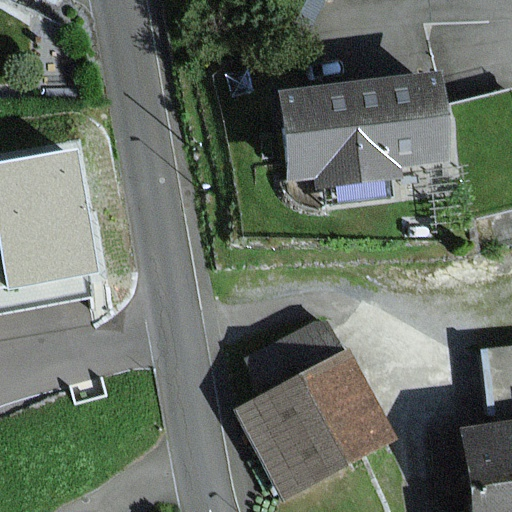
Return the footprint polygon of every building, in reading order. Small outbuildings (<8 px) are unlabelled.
[(277,104),(288,188),(437,169),(426,84),(307,100),(277,104)] [(511,121),(504,91),(442,108),(472,223),(511,212),(511,121)] [(24,164),(0,167),(0,280),(2,290),(87,276),(67,157),(24,164)] [(236,414),(279,495),(385,440),(323,323),(244,364),(263,400),(236,414)] [(511,348),(489,351),(498,429),(511,427),(511,348)] [(511,511),(511,427),(498,429),(430,436),(438,507),(466,504),(467,511),(511,511)]
